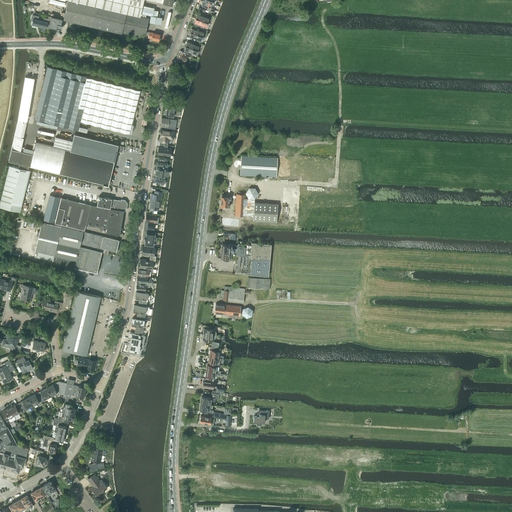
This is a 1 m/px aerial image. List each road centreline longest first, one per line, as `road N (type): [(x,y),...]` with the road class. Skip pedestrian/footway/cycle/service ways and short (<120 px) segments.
road 1 (primary): [(173,511),(173,422),(208,171),(233,75),(265,0)]
road 2 (tertiary): [(102,382),(128,292),(160,63)]
road 3 (track): [(289,185),(336,185),(339,66)]
road 4 (tertiary): [(160,63),(27,44)]
